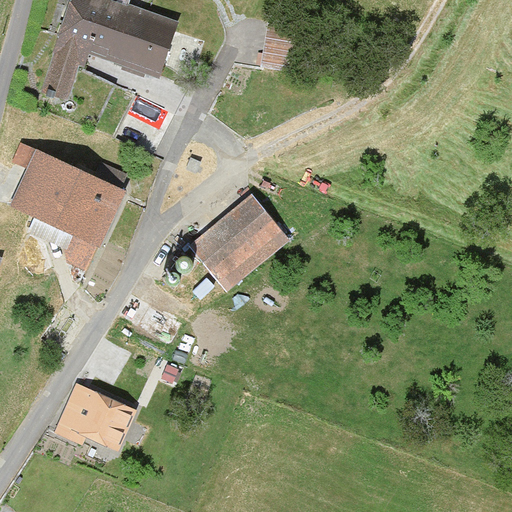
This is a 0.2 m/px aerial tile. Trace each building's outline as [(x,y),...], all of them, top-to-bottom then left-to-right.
[(173,23),(116,0),(56,0),(46,29),(155,72),(173,23)] [(287,64),(293,29),(268,25),(262,60),(287,64)] [(0,183),(0,202),(98,245),(126,175),(25,130),(0,183)] [(290,239),(249,192),(183,246),(223,292),(290,239)] [(112,455),(135,411),(76,382),(50,426),(112,455)]
